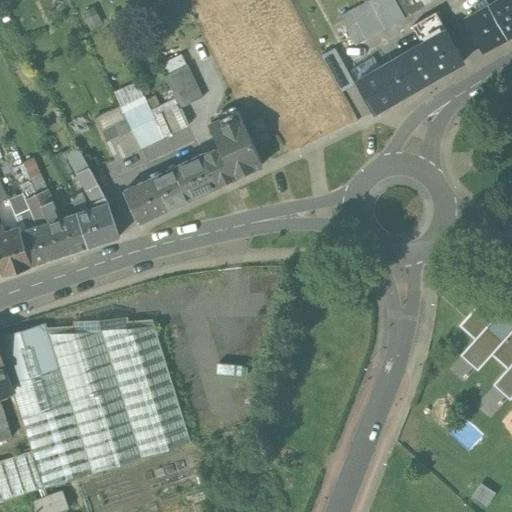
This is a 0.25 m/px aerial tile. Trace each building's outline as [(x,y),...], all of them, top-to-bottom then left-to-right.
[(369,0),(366,0),(350,9),(356,21),(365,39),(386,27),(375,10),(369,0)] [(391,0),(375,10),(386,27),(404,16),(394,0),(391,0)] [(394,0),(404,16),(432,0),(394,0)] [(511,0),(497,0),(490,4),(508,36),(511,33),(511,0)] [(508,36),(490,4),(465,19),(484,50),(508,36)] [(356,21),(350,9),(340,15),(356,44),(365,39),(356,21)] [(436,13),(411,26),(420,45),(438,76),(461,63),(436,13)] [(420,45),(401,56),(417,89),(438,76),(420,45)] [(354,84),(338,56),(323,64),(340,92),(354,84)] [(401,56),(380,68),(396,101),(417,89),(401,56)] [(184,65),(163,75),(173,99),(178,109),(200,99),(184,65)] [(380,68),(357,81),(373,114),(396,101),(380,68)] [(173,99),(150,110),(155,120),(163,137),(186,126),(178,109),(173,99)] [(237,111),(208,125),(218,149),(232,179),(262,166),(237,111)] [(120,112),(97,123),(102,133),(124,122),(120,112)] [(155,120),(131,131),(139,148),(163,137),(155,120)] [(131,131),(107,142),(115,159),(139,148),(131,131)] [(30,179),(14,143),(2,149),(18,187),(20,186),(26,200),(37,195),(30,179)] [(218,149),(202,157),(216,187),(232,179),(218,149)] [(201,154),(175,166),(191,199),(216,187),(202,157),(201,154)] [(108,204),(82,156),(71,161),(96,208),(108,204)] [(175,166),(149,178),(165,211),(191,199),(175,166)] [(41,175),(30,179),(37,195),(48,190),(41,175)] [(149,178),(122,191),(137,224),(165,211),(149,178)] [(0,186),(0,202),(8,199),(4,189),(2,191),(0,186)] [(48,190),(37,195),(45,212),(53,209),(55,208),(48,190)] [(96,208),(88,211),(86,204),(81,194),(71,199),(78,214),(89,247),(118,237),(108,204),(96,208)] [(41,226),(22,233),(32,265),(60,256),(49,223),(45,212),(37,195),(26,200),(36,222),(41,226)] [(78,214),(59,220),(53,209),(45,212),(49,223),(60,256),(89,247),(78,214)] [(20,227),(1,233),(0,228),(0,222),(0,220),(0,268),(2,275),(32,265),(22,233),(20,227)] [(477,298),(481,301),(458,326),(474,340),(460,355),(478,371),(491,356),(507,369),(493,384),(510,400),(511,397),(511,297),(502,309),(483,291),(477,298)] [(127,322),(74,326),(74,332),(49,334),(0,349),(0,350),(13,391),(31,451),(0,460),(0,501),(190,442),(154,326),(128,328),(127,322)] [(0,440),(11,437),(0,401),(0,395),(13,391),(0,350),(0,440)] [(61,491),(30,503),(33,511),(57,511),(68,508),(61,491)]
